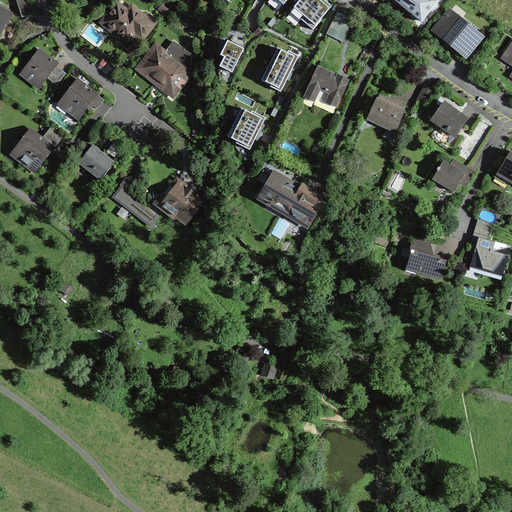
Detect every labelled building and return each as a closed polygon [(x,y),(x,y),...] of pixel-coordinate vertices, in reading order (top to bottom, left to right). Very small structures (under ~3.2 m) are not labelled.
[(27,0),(14,0),(20,16),(32,12),(27,0)] [(309,12),(308,12),(318,0),(299,0),(299,1),(298,3),(291,11),(302,20),(309,12)] [(324,0),(318,0),(308,12),(309,12),(302,20),(313,30),(321,20),(321,19),(332,6),(324,0)] [(403,0),(404,1),(418,13),(429,0),(403,0)] [(162,1),(156,9),(163,14),(168,6),(162,1)] [(0,32),(12,14),(11,13),(9,16),(1,11),(3,8),(0,6),(0,32)] [(107,17),(116,23),(111,29),(120,36),(125,39),(125,41),(127,43),(129,43),(131,41),(131,39),(135,33),(142,39),(153,24),(132,7),(128,12),(122,7),(118,12),(114,8),(102,22),(103,22),(107,17)] [(342,23),(345,16),(337,12),(326,34),(342,41),(349,27),(342,23)] [(461,52),(466,55),(481,37),(450,12),(442,21),(446,24),(439,33),(461,52)] [(224,57),(220,66),(221,67),(232,72),(244,48),(237,45),(230,41),(228,40),(220,55),(224,57)] [(156,45),(128,80),(146,94),(155,83),(155,82),(163,88),(164,87),(174,95),(188,76),(179,69),(190,54),(174,42),(166,52),(156,45)] [(511,77),(511,43),(502,58),(505,59),(511,64),(511,73),(510,76),(511,77)] [(278,48),(270,64),(290,74),(291,72),(293,68),(299,56),(288,51),(287,53),(278,48)] [(27,78),(39,87),(47,77),(57,85),(66,73),(51,62),(53,60),(49,57),(46,54),(43,57),(37,53),(24,69),(30,73),(27,78)] [(289,76),(290,74),(270,64),(262,80),(271,85),(270,87),(281,92),(287,80),(289,76)] [(318,66),(304,97),(305,98),(307,92),(316,97),(313,102),(314,102),(316,98),(336,107),(348,81),(337,76),(337,75),(330,71),(318,66)] [(97,108),(104,99),(86,86),(85,84),(82,88),(75,82),(68,91),(70,93),(64,101),(69,106),(67,109),(79,118),(90,103),(97,108)] [(418,99),(418,100),(412,111),(421,115),(434,90),(425,85),(418,99)] [(386,104),(386,103),(388,99),(379,95),(377,99),(368,118),(395,131),(404,112),(386,104)] [(448,131),(450,128),(457,132),(454,135),(455,136),(467,119),(448,106),(444,103),(432,119),(448,131)] [(242,108),(235,122),(258,134),(259,132),(261,128),(266,118),(252,111),(251,113),(242,108)] [(258,134),(235,122),(228,136),(237,141),(236,143),(250,150),(256,136),(258,134)] [(36,171),(63,136),(51,126),(42,138),(40,136),(38,135),(36,138),(28,132),(20,141),(23,144),(15,155),(36,171)] [(115,140),(107,151),(117,159),(126,148),(115,140)] [(78,163),(92,174),(96,169),(104,175),(115,162),(99,150),(98,151),(96,150),(94,148),(95,148),(93,147),(94,146),(93,145),(78,163)] [(511,151),(497,174),(511,183),(511,151)] [(463,173),(466,167),(456,161),(453,159),(450,166),(443,162),(439,168),(438,167),(437,169),(438,170),(435,176),(447,183),(445,186),(454,191),(464,174),(463,173)] [(318,209),(313,206),(318,198),(307,191),(308,189),(305,187),(304,190),(293,184),(274,172),(273,173),(274,174),(261,196),(260,195),(260,196),(309,224),(318,209)] [(187,189),(178,182),(159,207),(174,218),(177,218),(177,217),(185,224),(194,212),(195,213),(205,201),(192,190),(188,187),(187,189)] [(277,217),(267,234),(277,241),(287,224),(277,217)] [(336,217),(332,224),(341,229),(345,222),(337,218),(336,217)] [(480,219),(478,218),(474,232),(480,234),(471,265),(471,266),(493,272),(494,268),(504,271),(504,270),(511,247),(486,240),(487,236),(489,237),(493,224),(480,219)] [(446,260),(440,258),(440,256),(429,254),(426,253),(430,241),(414,236),(410,250),(411,250),(411,252),(413,252),(408,267),(416,269),(415,271),(441,278),(446,260)] [(243,266),(241,270),(251,276),(254,272),(243,266)] [(65,284),(62,290),(69,294),(73,288),(67,284),(65,284)] [(293,290),(299,293),(302,287),(296,284),(293,290)] [(462,288),(461,293),(482,299),(483,294),(462,288)] [(273,378),(277,367),(268,364),(266,363),(262,374),(273,378)] [(181,377),(184,372),(176,367),(175,367),(172,373),(181,377)] [(272,414),(279,416),(281,404),(277,403),(276,407),(274,407),(272,414)] [(246,464),(245,468),(243,467),(241,475),(248,477),(252,465),(246,464)]
